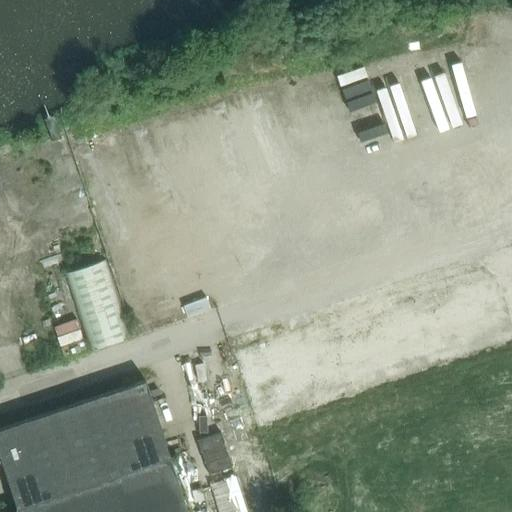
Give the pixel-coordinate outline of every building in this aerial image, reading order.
[(511,49),(496,48),(484,52),(501,107),(511,103),(511,49)] [(344,51),(316,59),(332,108),(359,99),(344,51)] [(484,52),(457,61),(475,115),(501,107),(484,52)] [(316,59),(289,68),(305,117),(332,108),(316,59)] [(457,61),(430,69),(448,124),(475,115),(457,61)] [(289,68),(263,77),(278,125),(305,117),(289,68)] [(430,69),(404,78),(421,133),(448,124),(430,69)] [(263,77),(236,85),(252,134),(278,125),(263,77)] [(236,85),(209,94),(225,143),(252,134),(236,85)] [(209,94),(183,103),(199,151),(225,143),(209,94)] [(359,99),(332,108),(348,157),(375,148),(359,99)] [(183,103),(156,111),(172,160),(199,151),(183,103)] [(332,108),(305,117),(321,165),(348,157),(332,108)] [(156,111),(130,120),(145,169),(172,160),(156,111)] [(305,117),(278,125),(294,174),(321,165),(305,117)] [(130,120),(103,129),(119,177),(145,169),(130,120)] [(278,125),(252,134),(268,183),(294,174),(278,125)] [(103,129),(75,138),(91,186),(119,177),(103,129)] [(252,134),(225,143),(241,191),(268,183),(252,134)] [(225,143),(199,151),(214,200),(241,191),(225,143)] [(199,151),(172,160),(188,209),(214,200),(199,151)] [(172,160),(145,169),(161,217),(188,209),(172,160)] [(145,169),(119,177),(134,226),(161,217),(145,169)] [(119,177),(91,186),(107,235),(134,226),(119,177)] [(511,247),(234,326),(261,423),(317,407),(312,391),(503,337),(505,342),(511,340),(511,247)] [(130,336),(104,258),(63,271),(89,350),(130,336)] [(0,460),(1,463),(16,508),(169,458),(144,382),(143,380),(0,427),(0,460)] [(186,511),(169,458),(16,508),(16,511),(186,511)] [(182,463),(193,504),(204,501),(194,460),(182,463)]
